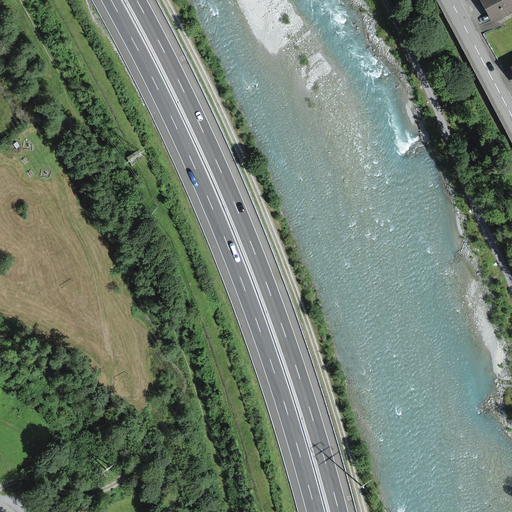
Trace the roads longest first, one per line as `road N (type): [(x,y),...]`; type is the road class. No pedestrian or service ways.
road 1 (motorway): [(110,0),(227,247),(314,511)]
road 2 (motorway): [(339,511),(267,281),(137,0)]
road 3 (track): [(511,287),(385,0)]
road 4 (track): [(0,494),(13,481),(81,493),(124,476),(125,460),(111,437),(105,339)]
road 5 (primary): [(449,0),(511,116)]
